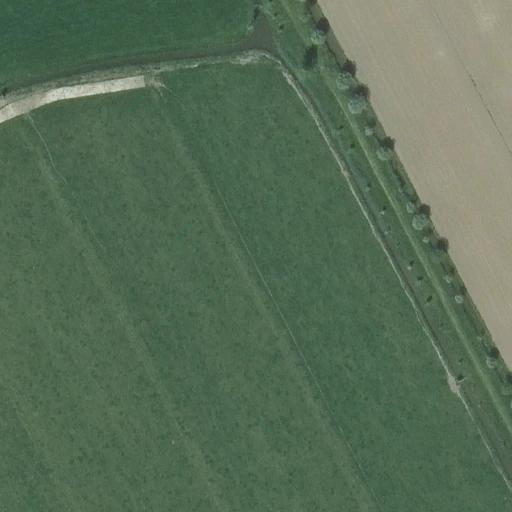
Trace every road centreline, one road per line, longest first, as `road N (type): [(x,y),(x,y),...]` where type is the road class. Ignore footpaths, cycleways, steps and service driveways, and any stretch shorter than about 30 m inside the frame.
road 1 (track): [(511,441),(279,0)]
road 2 (track): [(0,117),(51,96),(130,87)]
